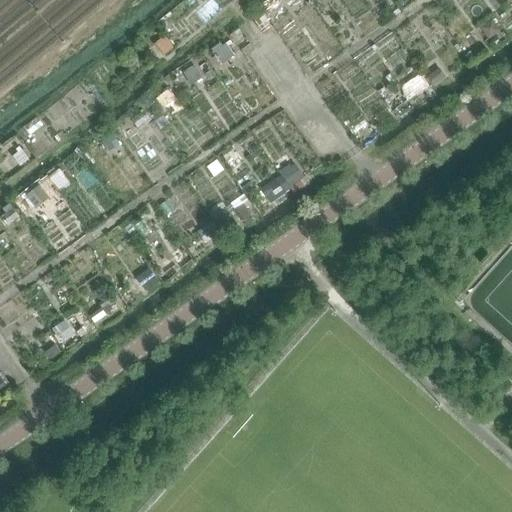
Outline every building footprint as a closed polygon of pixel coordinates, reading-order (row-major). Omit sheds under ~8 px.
[(484,25),(483,31),(489,39),(500,31),(492,20),(484,25)] [(164,37),(154,45),(163,56),(173,48),(164,37)] [(220,43),(211,50),(212,52),(213,53),(221,65),(234,55),(226,43),(222,45),(220,43)] [(438,68),(428,76),(435,86),(446,77),(438,68)] [(197,70),(184,79),(192,90),(205,80),(197,70)] [(419,76),(409,83),(418,96),(428,89),(419,76)] [(169,90),(156,99),(164,110),(176,100),(169,90)] [(399,97),(390,103),(397,114),(406,107),(399,97)] [(144,111),(131,120),(137,128),(149,119),(144,111)] [(164,116),(156,121),(161,129),(170,124),(164,116)] [(362,116),(347,126),(353,135),(368,125),(362,116)] [(36,117),(24,127),(30,135),(31,135),(43,125),(36,117)] [(24,127),(18,131),(25,139),(30,135),(24,127)] [(112,134),(101,141),(109,152),(120,144),(112,134)] [(18,152),(13,156),(21,166),(29,160),(19,147),(16,149),(18,152)] [(217,161),(207,168),(213,176),(223,170),(217,161)] [(292,167),(282,173),(291,186),(289,187),(292,191),(303,184),(292,167)] [(59,169),(49,176),(61,192),(71,184),(59,169)] [(247,170),(235,178),(240,187),(253,178),(247,170)] [(277,181),(263,190),(271,202),(285,192),(277,181)] [(39,185),(25,196),(36,210),(50,199),(39,185)] [(27,200),(20,205),(27,213),(33,208),(27,200)] [(6,214),(1,218),(7,225),(19,216),(9,203),(2,209),(6,214)] [(243,204),(234,211),(241,221),(251,215),(243,204)] [(179,248),(171,254),(179,266),(188,260),(179,248)] [(149,269),(139,276),(149,288),(158,281),(149,269)] [(113,298),(100,306),(106,315),(119,307),(113,298)] [(65,320),(52,329),(62,344),(75,335),(65,320)] [(56,346),(45,353),(51,361),(61,353),(56,346)] [(0,371),(0,370),(0,390),(9,384),(0,371)]
